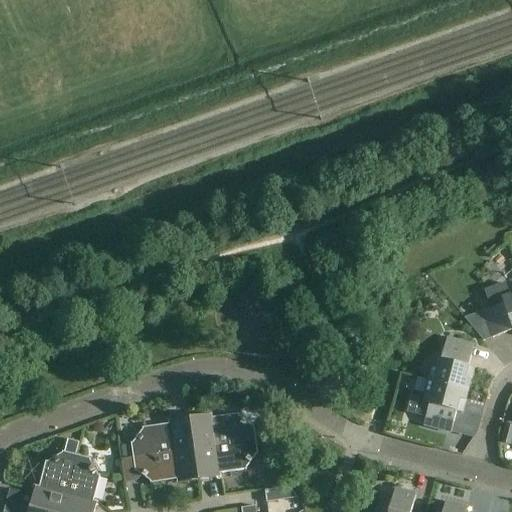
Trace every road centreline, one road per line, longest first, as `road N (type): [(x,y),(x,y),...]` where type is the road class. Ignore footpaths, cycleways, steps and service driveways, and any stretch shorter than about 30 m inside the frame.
road 1 (residential): [(0,440),(176,374),(213,368),(261,377),(357,436)]
road 2 (residential): [(476,469),(357,436)]
